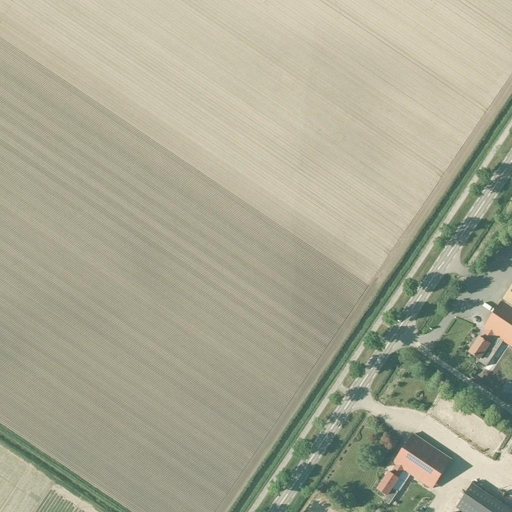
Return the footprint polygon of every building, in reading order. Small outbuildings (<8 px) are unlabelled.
[(479,337),(469,352),(480,360),(490,344),(495,336),(511,347),(511,286),(502,302),(484,328),(485,329),(479,337)] [(403,404),(407,389),(402,388),(398,403),(403,404)] [(441,425),(489,454),(495,444),(498,446),(502,440),(489,432),(485,439),(470,430),(447,415),(441,425)] [(389,472),(377,489),(387,496),(383,501),(390,505),(398,493),(399,493),(411,475),(432,489),(451,460),(413,434),(394,463),(396,465),(391,473),(389,472)] [(511,511),(511,510),(472,483),(456,508),(461,511),(511,511)]
